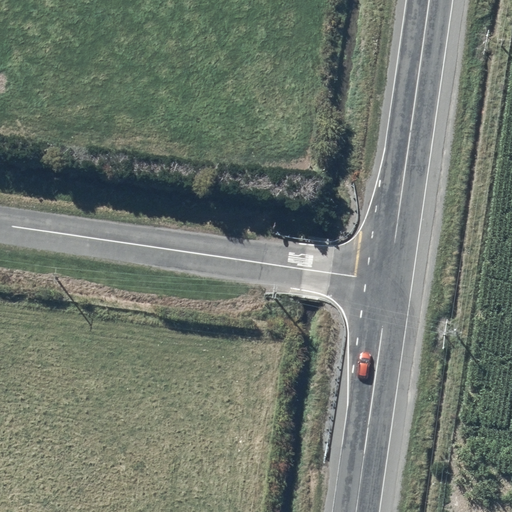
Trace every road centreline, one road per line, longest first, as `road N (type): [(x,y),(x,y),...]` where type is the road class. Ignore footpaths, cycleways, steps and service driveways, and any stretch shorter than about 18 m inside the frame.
road 1 (unclassified): [(0,225),(389,283)]
road 2 (primary): [(389,283),(430,0)]
road 3 (primary): [(355,511),(389,283)]
